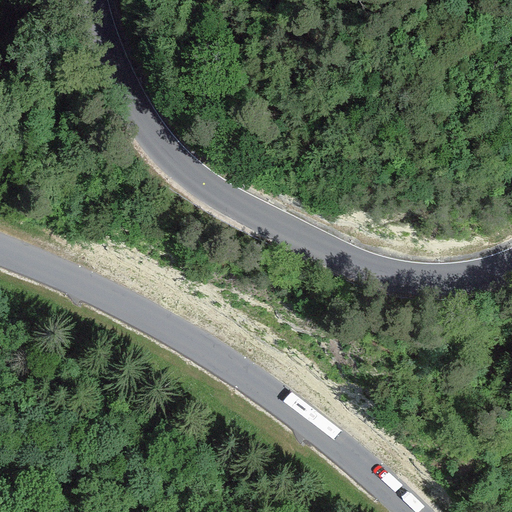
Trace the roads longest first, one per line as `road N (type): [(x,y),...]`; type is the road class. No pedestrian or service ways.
road 1 (tertiary): [(92,0),(123,94),(160,146),(209,188),(381,273),(461,279),(511,264)]
road 2 (tertiary): [(413,511),(227,364),(102,293),(0,249)]
